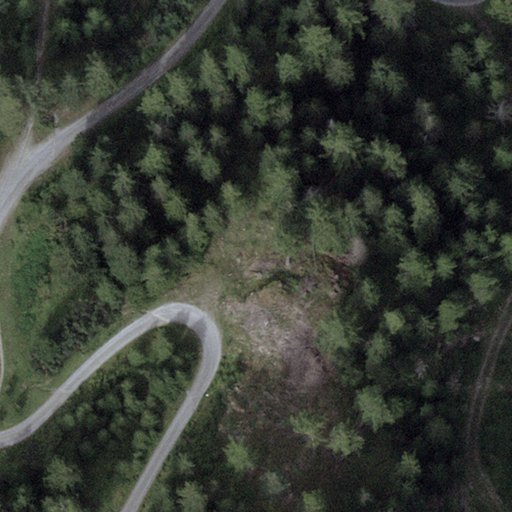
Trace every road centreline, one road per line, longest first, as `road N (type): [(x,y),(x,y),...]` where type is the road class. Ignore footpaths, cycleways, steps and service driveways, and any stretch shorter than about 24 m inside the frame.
road 1 (track): [(0,427),(44,409),(188,302),(220,335),(138,511)]
road 2 (track): [(219,0),(0,231)]
